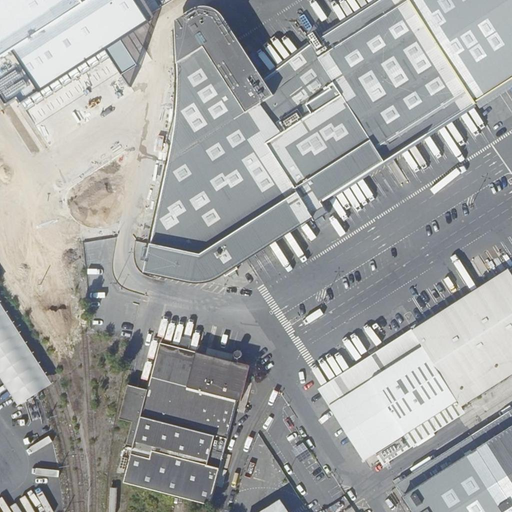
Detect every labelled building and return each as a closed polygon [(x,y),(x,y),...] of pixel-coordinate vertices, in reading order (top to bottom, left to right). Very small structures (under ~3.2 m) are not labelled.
[(511,0),(380,0),(321,39),(311,45),(257,85),(216,21),(211,17),(205,16),(199,18),(177,32),(178,64),(178,96),(175,126),(170,159),(147,263),(194,273),(197,273),(200,274),(201,274),(204,273),(205,273),(207,273),(209,272),(211,271),(213,270),(215,269),(220,266),(309,210),(307,206),(319,198),(322,202),(475,103),(511,79),(511,0)] [(107,33),(107,41),(124,42),(124,34),(107,33)] [(122,62),(131,51),(123,45),(119,51),(114,47),(110,52),(122,62)] [(354,371),(320,392),(365,461),(393,443),(397,450),(462,408),(462,407),(511,374),(511,268),(509,270),(509,269),(412,330),(414,332),(374,358),(372,355),(352,368),(354,371)] [(0,283),(2,282),(0,278),(0,374),(20,405),(55,383),(0,297),(0,283)] [(183,337),(180,348),(189,350),(192,339),(183,337)] [(230,361),(232,354),(199,345),(198,352),(189,350),(180,348),(161,343),(149,389),(129,384),(120,419),(133,422),(128,444),(135,445),(125,483),(210,505),(237,400),(241,401),(250,366),(230,361)] [(511,409),(395,484),(403,497),(511,426),(511,409)] [(511,511),(511,426),(403,497),(412,511),(511,511)] [(289,511),(281,499),(260,511),(289,511)]
